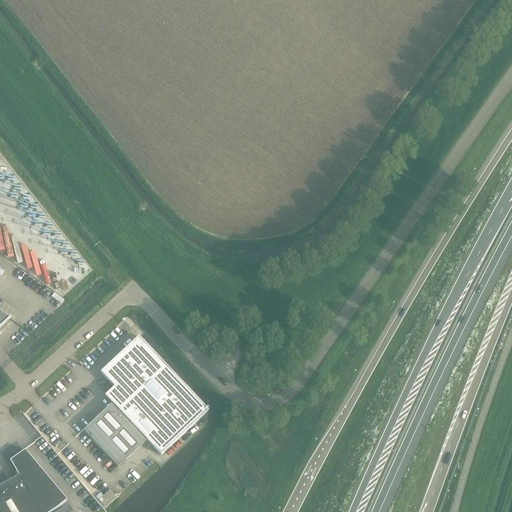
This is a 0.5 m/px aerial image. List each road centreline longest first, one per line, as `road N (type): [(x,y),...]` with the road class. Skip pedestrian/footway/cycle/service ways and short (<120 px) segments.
road 1 (unclassified): [(0,407),(131,296),(239,400),(285,396),(511,73)]
road 2 (primary): [(511,134),(339,417),(291,511)]
road 3 (primary): [(511,192),(377,452)]
road 4 (primary): [(398,458),(511,227)]
road 5 (primary): [(427,511),(511,292)]
